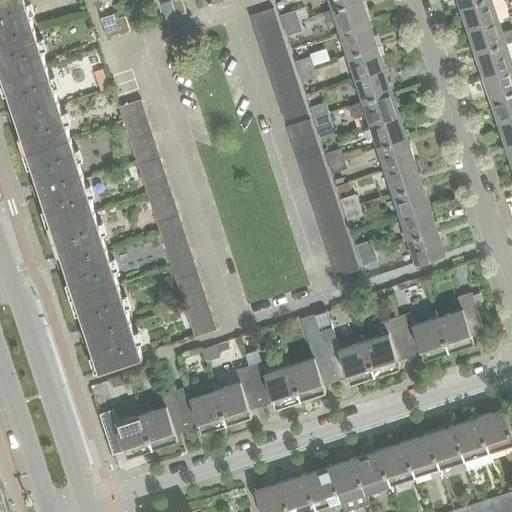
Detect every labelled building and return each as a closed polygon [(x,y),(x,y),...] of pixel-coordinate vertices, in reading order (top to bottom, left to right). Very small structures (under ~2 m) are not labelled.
[(0,0),(0,73),(1,78),(45,63),(24,0),(0,0)] [(186,12),(182,0),(173,0),(171,1),(176,15),(186,12)] [(359,1),(358,0),(326,0),(330,10),(359,1)] [(479,0),(458,7),(465,31),(496,21),(488,0),(479,0)] [(166,19),(176,15),(171,1),(161,4),(166,19)] [(367,24),(359,1),(330,10),(338,33),(367,24)] [(252,28),(275,20),(271,9),(248,16),(252,28)] [(279,15),(283,25),(298,20),(294,10),(279,15)] [(107,38),(127,31),(122,17),(115,20),(113,12),(100,16),(107,38)] [(135,13),(122,17),(127,31),(139,27),(135,13)] [(252,28),(256,39),(279,32),(275,20),(252,28)] [(301,31),(298,20),(283,25),(286,35),(301,31)] [(465,31),(473,54),(503,44),(503,43),(511,40),(511,28),(500,33),(496,21),(465,31)] [(374,47),(367,24),(338,33),(345,56),(374,47)] [(283,43),(279,32),(256,39),(259,51),(283,43)] [(259,51),(263,63),(286,55),(283,43),(259,51)] [(473,54),(480,77),(511,67),(503,44),(473,54)] [(381,69),(374,47),(345,56),(353,79),(381,69)] [(290,67),(286,55),(263,63),(267,74),(290,67)] [(298,71),(313,66),(309,56),(295,61),(298,71)] [(1,78),(25,151),(69,137),(45,63),(1,78)] [(313,66),(298,71),(301,81),(316,76),(313,66)] [(267,74),(271,86),(294,78),(290,67),(267,74)] [(480,77),(488,100),(511,92),(511,71),(511,67),(480,77)] [(389,93),(381,69),(353,79),(360,102),(389,93)] [(298,90),(294,78),(271,86),(275,97),(298,90)] [(275,97),(278,109),(302,101),(298,90),(275,97)] [(511,92),(488,100),(495,123),(511,117),(511,92)] [(397,117),(389,93),(360,102),(361,103),(345,108),(348,118),(364,113),(368,126),(397,117)] [(139,100),(117,107),(120,119),(142,111),(139,100)] [(305,113),(302,101),(278,109),(282,120),(305,113)] [(328,112),(325,102),(310,107),(314,117),(328,112)] [(146,123),(142,111),(120,119),(124,130),(146,123)] [(328,112),(314,117),(317,127),(331,122),(328,112)] [(376,149),(404,140),(397,117),(368,126),(376,149)] [(511,117),(495,123),(503,146),(511,143),(511,117)] [(289,139),(312,131),(308,120),(285,128),(289,139)] [(331,122),(317,127),(321,141),(336,136),(331,122)] [(124,130),(128,142),(150,134),(146,123),(124,130)] [(289,139),(292,151),(316,143),(312,131),(289,139)] [(154,146),(150,134),(128,142),(132,153),(154,146)] [(25,151),(49,225),(93,210),(69,137),(25,151)] [(383,172),(412,163),(404,140),(376,149),(383,172)] [(319,154),(316,143),(292,151),(296,162),(319,154)] [(511,168),(511,143),(503,146),(511,169),(511,168)] [(132,153),(136,165),(158,157),(154,146),(132,153)] [(325,152),(328,163),(343,158),(340,148),(325,152)] [(296,162),(300,174),(323,166),(319,154),(296,162)] [(161,169),(158,157),(136,165),(139,176),(161,169)] [(346,168),(343,158),(328,163),(332,173),(346,168)] [(391,195),(419,186),(412,163),(383,172),(391,195)] [(327,178),(323,166),(300,174),(304,185),(327,178)] [(139,176),(143,188),(165,180),(161,169),(139,176)] [(304,185),(307,197),(331,189),(327,178),(304,185)] [(169,192),(165,180),(143,188),(147,199),(169,192)] [(351,189),(348,182),(342,184),(345,192),(351,189)] [(426,208),(419,186),(391,195),(398,217),(426,208)] [(335,201),(331,189),(307,197),(311,208),(335,201)] [(147,199),(151,210),(173,203),(169,192),(147,199)] [(340,199),(344,209),(359,204),(356,194),(340,199)] [(311,208),(315,220),(338,212),(335,201),(311,208)] [(176,214),(173,203),(151,210),(155,222),(176,214)] [(362,214),(359,204),(344,209),(347,219),(362,214)] [(434,232),(426,208),(398,217),(406,241),(434,232)] [(49,225),(74,298),(117,283),(93,210),(49,225)] [(342,224),(338,212),(315,220),(319,231),(342,224)] [(155,222),(158,233),(180,226),(176,214),(155,222)] [(319,231),(323,243),(346,235),(342,224),(319,231)] [(184,237),(180,226),(158,233),(162,245),(184,237)] [(406,241),(413,264),(442,255),(434,232),(406,241)] [(350,247),(346,235),(323,243),(326,255),(350,247)] [(162,245),(166,256),(188,249),(184,237),(162,245)] [(356,245),(359,255),(374,250),(371,240),(356,245)] [(326,255),(330,266),(354,258),(350,247),(326,255)] [(192,260),(188,249),(166,256),(170,268),(192,260)] [(378,260),(374,250),(359,255),(362,265),(378,260)] [(357,270),(354,258),(330,266),(334,278),(357,270)] [(170,268),(174,279),(195,272),(192,260),(170,268)] [(199,283),(195,272),(174,279),(177,291),(199,283)] [(98,373),(126,363),(142,358),(117,283),(74,298),(98,373)] [(177,291),(181,302),(203,295),(199,283),(177,291)] [(482,334),(469,293),(454,298),(458,310),(435,318),(447,355),(472,346),(470,338),(482,334)] [(207,306),(203,295),(181,302),(185,314),(207,306)] [(185,314),(189,325),(211,318),(207,306),(185,314)] [(347,387),(373,379),(361,342),(337,350),(324,311),(311,315),(333,383),(345,379),(347,387)] [(421,363),(447,355),(435,318),(411,326),(407,314),(406,313),(394,317),(407,358),(419,354),(421,363)] [(287,366),(298,403),(323,394),(321,387),(333,383),(311,315),(298,319),(307,346),(311,359),(287,366)] [(361,342),(373,379),(398,370),(395,362),(407,358),(394,317),(380,321),(385,334),(361,342)] [(214,329),(211,318),(189,325),(193,336),(214,329)] [(215,345),(202,350),(206,362),(219,357),(215,345)] [(298,403),(287,366),(263,374),(259,362),(246,366),(259,407),(271,403),(274,411),(298,403)] [(259,407),(246,366),(233,371),(237,383),(213,391),(224,427),(250,419),(247,411),(259,407)] [(146,371),(138,374),(140,381),(148,378),(146,371)] [(224,427),(213,391),(190,399),(185,386),(171,390),(185,431),(196,427),(199,435),(224,427)] [(162,407),(138,415),(149,449),(174,441),(171,435),(185,431),(171,390),(158,395),(162,407)] [(500,407),(475,415),(487,452),(511,443),(500,407)] [(112,454),(125,450),(127,457),(149,449),(138,415),(117,422),(112,410),(99,414),(112,454)] [(462,460),(487,452),(475,415),(450,424),(462,460)] [(437,468),(462,460),(450,424),(425,432),(437,468)] [(437,468),(425,432),(400,440),(413,476),(437,468)] [(413,476),(400,440),(376,448),(388,485),(413,476)] [(388,485),(376,448),(351,456),(363,493),(388,485)] [(351,456),(326,465),(339,501),(342,511),(367,503),(363,493),(351,456)] [(326,465),(302,473),(314,509),(339,501),(326,465)] [(287,511),(306,511),(314,509),(302,473),(277,481),(287,511)] [(252,490),(259,511),(287,511),(277,481),(252,490)] [(511,511),(511,490),(500,494),(506,511),(511,511)] [(506,511),(500,494),(476,502),(479,511),(506,511)] [(479,511),(476,502),(464,506),(465,511),(479,511)]
